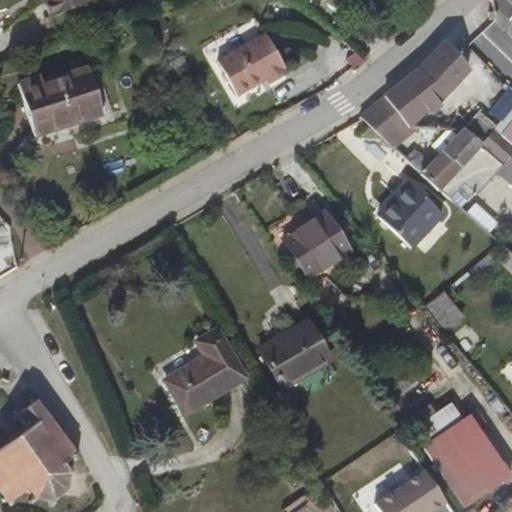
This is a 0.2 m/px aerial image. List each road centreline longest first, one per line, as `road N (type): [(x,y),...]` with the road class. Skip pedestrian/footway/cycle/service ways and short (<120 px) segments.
road 1 (residential): [(8,305),(350,104),(470,0)]
road 2 (residential): [(8,305),(124,511)]
